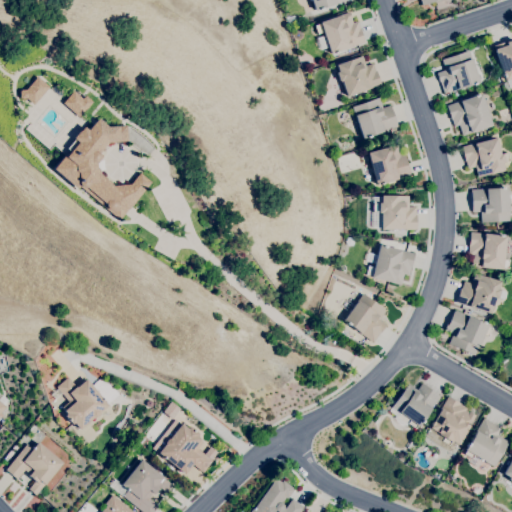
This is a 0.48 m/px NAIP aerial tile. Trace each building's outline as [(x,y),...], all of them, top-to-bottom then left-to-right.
[(346,0),(315,11),(311,0),(346,0)] [(330,54),(322,32),(317,34),(314,24),(349,11),(351,18),(350,19),(352,22),(357,21),(364,42),(330,54)] [(511,77),(504,80),(493,49),(494,49),(493,46),(511,39),(511,77)] [(478,82),(443,94),(436,72),(445,69),(441,59),(467,50),(478,82)] [(365,66),(372,63),(375,71),(375,70),(380,84),(347,96),(341,80),(339,81),(335,72),(337,71),(335,65),(361,55),(365,66)] [(31,104),(24,99),(18,99),(16,98),(16,91),(17,90),(22,89),(34,76),(46,87),(31,104)] [(77,117),(60,103),(71,91),(80,99),(83,95),(91,101),(77,117)] [(462,136),(458,125),(453,126),(446,106),(480,93),(491,125),(462,136)] [(362,138),(351,107),(378,97),(382,108),(389,105),(397,126),(362,138)] [(125,144),(124,144),(123,144),(122,144),(121,143),(120,143),(119,143),(118,143),(117,143),(116,143),(115,143),(114,144),(113,144),(112,144),(111,144),(110,145),(109,145),(109,146),(108,146),(107,146),(107,147),(106,147),(105,148),(104,149),(103,150),(102,151),(101,151),(101,152),(101,153),(101,154),(100,154),(100,155),(100,156),(100,157),(99,157),(99,158),(98,159),(97,160),(97,161),(96,161),(95,161),(95,162),(94,162),(95,165),(102,164),(104,175),(100,175),(112,186),(129,184),(139,172),(150,182),(128,208),(118,220),(78,186),(75,190),(51,169),(51,168),(52,168),(68,150),(65,148),(73,139),(71,138),(78,131),(82,126),(86,130),(97,117),(107,126),(125,125),(127,141),(126,141),(125,144)] [(477,177),(474,167),(467,168),(465,161),(464,161),(461,147),(494,137),(499,154),(507,152),(510,160),(502,163),(504,170),(477,177)] [(375,185),(366,152),(396,144),(399,155),(404,153),(410,175),(375,185)] [(480,223),(480,211),(471,212),(470,189),(507,187),(509,221),(480,223)] [(416,229),(380,229),(380,212),(372,212),(372,202),(380,202),(380,196),(408,196),(408,206),(415,206),(415,214),(416,214),(416,229)] [(507,271),(470,266),(472,255),(467,254),(470,232),(505,236),(503,258),(509,259),(507,271)] [(401,283),(365,275),(367,265),(373,267),(378,245),(414,254),(410,268),(408,275),(403,274),(401,283)] [(490,312),(455,302),(459,288),(461,289),(464,280),(471,282),(473,273),(500,282),(498,289),(505,291),(502,299),(495,297),(490,312)] [(372,342),(342,321),(362,294),(385,311),(379,320),(386,325),(380,332),(379,331),(372,342)] [(473,356),(447,343),(452,333),(444,329),(454,308),(492,327),(487,336),(484,334),(473,356)] [(99,413),(98,413),(98,414),(98,415),(97,415),(97,416),(96,416),(95,417),(94,417),(93,417),(79,429),(73,423),(71,424),(64,416),(66,414),(63,410),(64,410),(61,407),(68,402),(55,387),(67,377),(75,386),(76,387),(86,379),(102,398),(104,399),(103,400),(108,405),(99,413)] [(415,428),(408,423),(409,421),(390,407),(407,383),(416,389),(420,383),(438,396),(415,428)] [(458,445),(451,441),(450,442),(437,435),(438,433),(429,428),(447,396),(460,403),(460,404),(466,408),(465,410),(474,415),(458,445)] [(161,412),(171,419),(178,408),(168,401),(161,412)] [(492,469),(472,457),(471,458),(461,452),(482,418),(493,424),(494,424),(502,429),(498,436),(508,442),(492,469)] [(184,474),(165,459),(165,460),(159,456),(160,455),(157,453),(152,449),(174,421),(179,425),(180,423),(187,429),(189,427),(198,434),(196,436),(200,439),(199,439),(202,441),(196,448),(212,460),(202,472),(191,464),(184,474)] [(35,495),(28,489),(34,481),(28,476),(29,474),(24,470),(16,479),(4,470),(26,444),(31,448),(32,446),(33,447),(37,442),(62,462),(44,484),(35,495)] [(511,481),(507,479),(508,477),(502,474),(511,456),(511,481)] [(153,511),(140,511),(122,496),(121,497),(108,486),(114,478),(121,484),(141,459),(163,478),(162,479),(163,480),(164,479),(173,487),(167,494),(159,487),(154,493),(153,492),(148,498),(158,506),(153,511)] [(299,511),(248,511),(251,508),(252,509),(275,479),(280,483),(282,480),(292,487),(291,488),(293,490),(287,498),(285,497),(281,503),(283,505),(283,508),(285,508),(292,499),(303,507),(299,511)] [(100,511),(106,505),(104,504),(111,495),(132,511),(100,511)]
